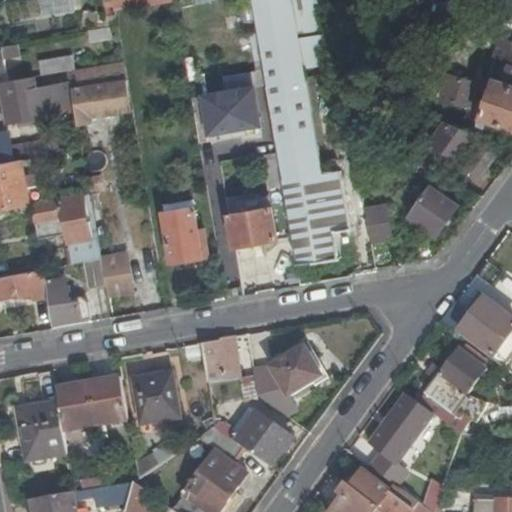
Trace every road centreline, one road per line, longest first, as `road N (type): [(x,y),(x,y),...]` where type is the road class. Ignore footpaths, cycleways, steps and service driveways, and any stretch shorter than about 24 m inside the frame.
road 1 (residential): [(451,277),(0,357)]
road 2 (residential): [(277,511),(451,277)]
